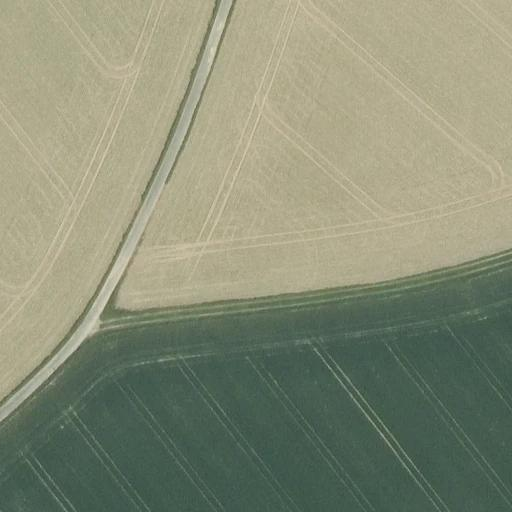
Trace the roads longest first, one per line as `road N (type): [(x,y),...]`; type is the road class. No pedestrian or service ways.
road 1 (track): [(0,415),(89,329),(181,133),(223,0)]
road 2 (track): [(89,329),(328,302),(511,256)]
